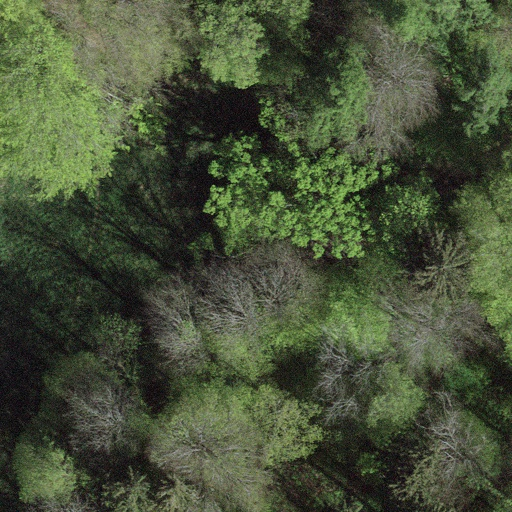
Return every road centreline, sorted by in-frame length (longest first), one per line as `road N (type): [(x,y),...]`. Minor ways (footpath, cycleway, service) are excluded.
road 1 (track): [(30,511),(23,490),(56,293),(240,229),(442,128)]
road 2 (track): [(442,128),(267,48)]
